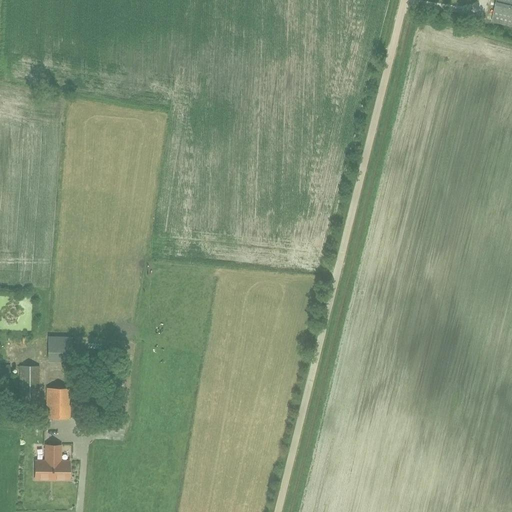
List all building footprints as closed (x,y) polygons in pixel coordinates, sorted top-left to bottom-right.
[(511,0),(497,0),(492,22),(511,26),(511,0)] [(7,303),(7,322),(19,322),(19,326),(28,326),(27,303),(7,303)] [(50,362),(72,362),(72,338),(50,338),(50,362)] [(0,378),(9,378),(9,365),(0,364),(0,378)] [(39,402),(39,367),(20,366),(20,401),(39,402)] [(89,381),(89,393),(100,393),(100,381),(89,381)] [(46,419),(70,419),(70,389),(46,389),(46,419)] [(49,479),(52,479),(56,479),(58,480),(65,480),(66,479),(69,479),(69,462),(60,462),(60,446),(46,446),(46,462),(35,462),(35,480),(49,480),(49,479)]
